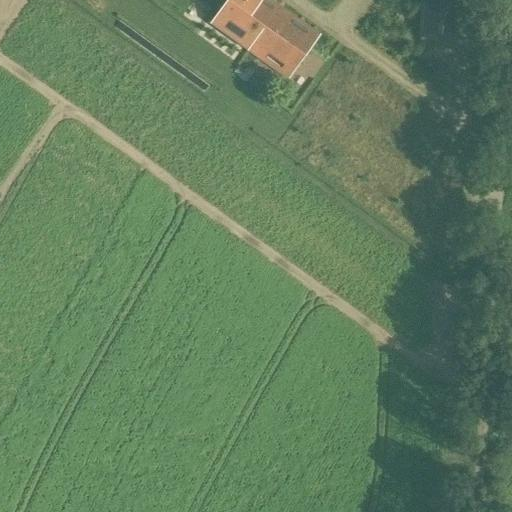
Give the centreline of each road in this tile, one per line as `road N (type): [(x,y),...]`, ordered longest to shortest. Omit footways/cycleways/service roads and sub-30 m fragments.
road 1 (unclassified): [(477,511),(499,147)]
road 2 (track): [(499,147),(507,0)]
